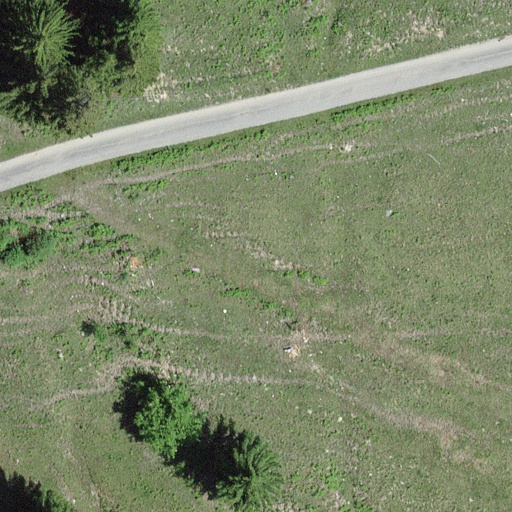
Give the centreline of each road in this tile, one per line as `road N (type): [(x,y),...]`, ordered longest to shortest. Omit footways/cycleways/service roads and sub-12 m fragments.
road 1 (track): [(33,168),(511,415)]
road 2 (unclassified): [(511,49),(0,179)]
